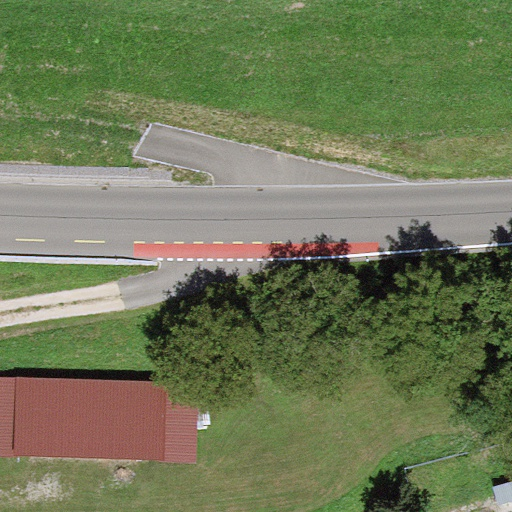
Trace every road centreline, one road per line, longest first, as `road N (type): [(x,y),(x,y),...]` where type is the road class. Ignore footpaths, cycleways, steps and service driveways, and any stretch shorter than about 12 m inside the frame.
road 1 (tertiary): [(0,215),(267,225),(511,215)]
road 2 (track): [(0,143),(232,183),(267,225)]
road 3 (track): [(0,321),(194,271),(267,225)]
